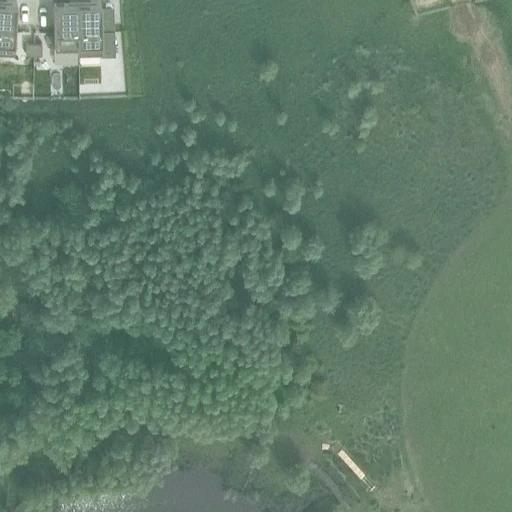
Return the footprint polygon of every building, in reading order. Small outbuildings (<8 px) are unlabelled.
[(0,0),(0,49),(13,51),(16,0),(0,0)] [(76,0),(70,0),(53,0),(54,46),(77,46),(76,0)] [(100,0),(76,0),(77,46),(77,51),(100,50),(100,55),(115,55),(114,29),(101,30),(100,0)] [(26,42),(26,54),(34,55),(34,42),(26,42)] [(34,42),(34,55),(41,55),(42,43),(34,42)]
